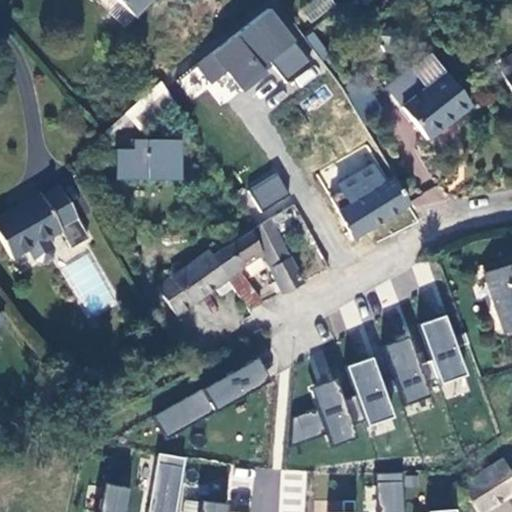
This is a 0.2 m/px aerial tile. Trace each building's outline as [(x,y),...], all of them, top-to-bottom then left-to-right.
[(116,0),(134,17),(150,0),(116,0)] [(335,5),(330,0),(313,0),(300,10),(311,24),(335,5)] [(304,66),(311,61),(271,7),(175,77),(192,100),(207,88),(222,108),(276,68),(293,91),(312,77),(304,66)] [(425,89),(445,74),(428,54),(408,70),(425,89)] [(511,54),(506,58),(509,66),(501,73),(511,93),(511,54)] [(428,139),(470,105),(445,74),(425,89),(408,70),(385,88),(428,139)] [(356,179),(357,181),(365,192),(389,177),(368,146),(370,145),(356,125),(343,133),(358,157),(352,160),(362,175),(356,179)] [(347,166),(329,137),(316,145),(334,174),(347,166)] [(132,148),(117,148),(117,180),(182,181),(183,139),(132,139),(132,148)] [(259,211),(289,198),(277,172),(248,186),(259,211)] [(394,213),(409,204),(393,176),(389,177),(365,192),(351,200),(352,202),(339,211),(354,239),(394,213)] [(345,189),(351,200),(365,192),(357,181),(345,189)] [(62,230),(71,247),(88,238),(59,186),(42,196),(41,193),(0,216),(0,237),(12,258),(62,230)] [(420,214),(445,199),(436,186),(412,202),(420,214)] [(399,221),(413,211),(412,209),(409,204),(394,213),(399,221)] [(281,242),(269,219),(263,223),(275,245),(281,242)] [(263,257),(268,268),(289,257),(281,242),(275,245),(263,223),(258,226),(224,246),(241,270),(263,257)] [(142,245),(133,227),(119,234),(128,252),(142,245)] [(346,248),(348,251),(351,257),(364,249),(359,241),(346,248)] [(227,279),(241,270),(224,246),(210,254),(227,279)] [(215,288),(227,279),(210,254),(208,251),(157,286),(177,315),(215,288)] [(276,282),(280,293),(303,282),(289,257),(268,268),(276,282)] [(511,329),(511,264),(484,273),(504,332),(511,329)] [(263,302),(259,295),(241,270),(227,279),(233,288),(249,310),(263,302)] [(222,296),(233,288),(227,279),(215,288),(222,296)] [(416,321),(436,380),(461,371),(440,312),(416,321)] [(379,342),(400,403),(426,394),(404,334),(379,342)] [(354,393),(363,418),(365,424),(390,417),(370,355),(344,366),(354,393)] [(259,357),(154,413),(165,435),(271,379),(259,357)] [(292,416),(289,445),(325,432),(329,445),(355,437),(350,423),(363,418),(354,393),(342,397),(333,376),(308,386),(315,407),(292,416)] [(158,453),(147,511),(174,511),(184,457),(158,453)] [(511,471),(504,458),(461,486),(472,501),(478,511),(483,511),(495,506),(508,497),(511,494),(511,471)] [(373,473),(374,511),(401,511),(400,472),(373,473)] [(102,481),(95,511),(122,511),(128,486),(102,481)] [(199,498),(197,511),(223,511),(225,501),(199,498)]
